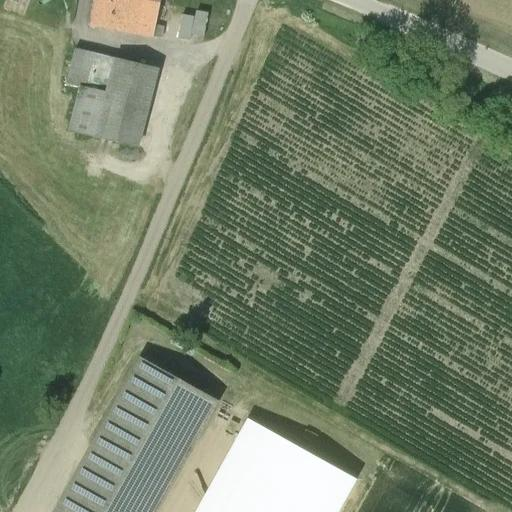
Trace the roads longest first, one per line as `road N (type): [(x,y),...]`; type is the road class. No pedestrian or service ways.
road 1 (track): [(18,511),(120,314),(247,0)]
road 2 (residential): [(353,0),(511,71)]
